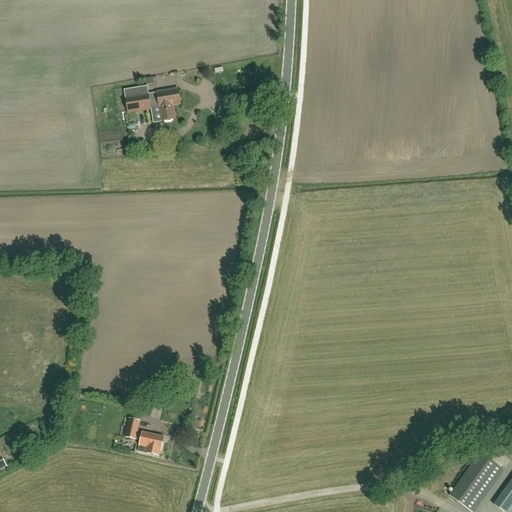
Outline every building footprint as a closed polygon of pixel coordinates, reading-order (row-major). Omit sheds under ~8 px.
[(175,120),(172,106),(180,105),(178,90),(156,93),(148,95),(147,86),(124,91),(128,114),(150,110),(150,109),(159,108),(161,122),(175,120)] [(239,144),(240,156),(260,155),(259,142),(239,144)] [(139,446),(145,448),(144,453),(159,457),(163,438),(137,432),(139,422),(129,419),(125,438),(141,441),(139,446)] [(480,455),(450,497),(470,511),(473,511),(503,471),(480,455)] [(511,511),(511,480),(494,506),(503,511),(511,511)]
